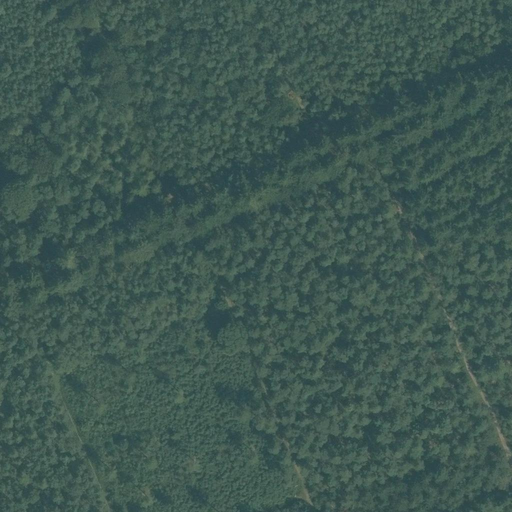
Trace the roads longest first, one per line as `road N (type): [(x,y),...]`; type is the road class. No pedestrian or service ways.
road 1 (unknown): [(511,463),(380,160),(312,151),(252,0)]
road 2 (track): [(84,0),(314,511)]
road 3 (track): [(0,289),(511,64)]
